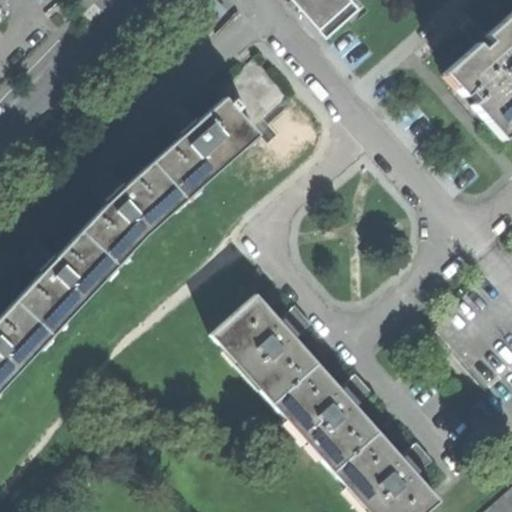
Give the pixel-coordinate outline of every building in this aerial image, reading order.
[(213,0),(198,0),(186,12),(205,31),(225,11),(213,0)] [(358,10),(349,0),(290,0),(326,39),(347,20),(358,10)] [(474,45),(442,74),(463,97),(467,94),(474,102),(470,106),(501,141),(511,130),(511,11),(485,35),(491,41),(479,51),(474,45)] [(462,31),(474,45),(479,51),(491,41),(485,35),(473,21),(467,27),(462,31)] [(150,163),(183,201),(256,136),(235,112),(239,107),(233,100),(228,104),(223,98),(194,123),(183,111),(174,119),(166,126),(178,139),(150,163)] [(86,146),(70,131),(48,153),(64,169),(86,146)] [(92,193),(103,206),(78,232),(115,267),(146,235),(183,201),(150,163),(123,188),(111,174),(101,184),(92,193)] [(13,301),(50,336),(115,267),(78,232),(53,259),(41,247),(33,255),(26,263),(38,275),(13,301)] [(265,400),(311,359),(293,339),(306,327),(297,317),(290,309),(277,320),(254,295),(208,335),(265,400)] [(0,388),(50,336),(13,301),(0,315),(0,388)] [(404,366),(416,355),(400,338),(388,349),(404,366)] [(328,470),(374,429),(354,407),(366,395),(357,386),(350,377),(337,388),(311,359),(265,400),(328,470)] [(365,511),(425,511),(438,501),(415,475),(428,464),(419,455),(411,446),(399,457),(374,429),(328,470),(365,511)] [(511,511),(511,487),(483,511),(511,511)]
